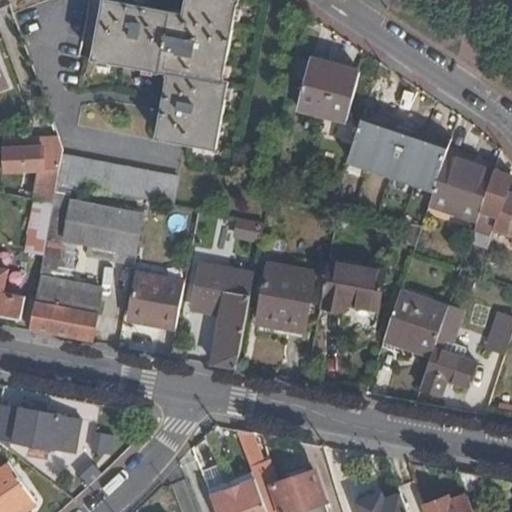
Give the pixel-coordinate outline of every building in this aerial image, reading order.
[(173,72),(161,135),(218,146),(230,78),(226,77),(238,0),(187,0),(185,11),(125,0),(107,0),(96,56),(173,72)] [(363,69),(296,50),(288,95),(350,113),(363,69)] [(367,107),(365,112),(450,142),(452,137),(367,107)] [(450,142),(365,112),(352,155),(436,184),(449,145),(450,142)] [(36,196),(55,199),(58,180),(63,152),(65,147),(61,136),(45,137),(45,145),(5,147),(7,169),(41,167),(36,196)] [(496,163),(449,145),(436,184),(430,202),(477,218),(495,165),(496,163)] [(63,152),(58,180),(74,183),(130,194),(147,197),(175,203),(180,175),(63,152)] [(511,176),(511,171),(495,165),(477,218),(474,227),(511,241),(511,190),(508,189),(511,176)] [(55,199),(46,252),(32,327),(92,339),(103,285),(71,279),(58,276),(64,241),(74,183),(58,180),(55,199)] [(35,196),(26,249),(46,252),(55,199),(36,196),(35,196)] [(127,210),(76,201),(69,242),(77,243),(88,245),(87,253),(117,258),(127,210)] [(144,214),(127,210),(117,258),(124,259),(126,250),(137,252),(144,214)] [(249,217),(229,213),(224,242),(243,246),(249,217)] [(69,242),(64,241),(58,276),(71,279),(77,243),(69,242)] [(387,268),(330,257),(321,303),(346,308),(379,315),(387,268)] [(316,269),(271,260),(260,318),(306,327),(316,269)] [(202,262),(194,305),(210,308),(220,265),(202,262)] [(0,310),(22,315),(25,292),(8,289),(12,267),(0,265),(0,310)] [(255,272),(220,265),(210,308),(224,310),(215,362),(237,366),(255,272)] [(162,316),(162,321),(178,324),(186,278),(139,270),(131,310),(162,316)] [(450,303),(402,287),(385,337),(411,345),(433,353),(438,338),(450,303)] [(346,308),(321,303),(320,308),(345,313),(346,308)] [(511,317),(500,313),(489,344),(506,350),(511,332),(511,317)] [(385,337),(383,343),(408,352),(411,345),(385,337)] [(438,338),(433,353),(422,384),(443,391),(448,375),(471,381),(479,357),(443,345),(445,340),(438,338)] [(21,407),(1,402),(0,406),(0,440),(11,448),(13,439),(77,452),(83,418),(60,413),(60,411),(22,404),(21,407)] [(258,429),(238,425),(257,473),(268,502),(271,511),(288,511),(287,509),(327,494),(328,493),(316,463),(281,477),(272,455),(268,456),(258,429)] [(10,462),(0,468),(0,511),(12,511),(35,496),(10,462)] [(480,472),(459,468),(468,491),(471,499),(489,493),(480,472)] [(257,473),(212,490),(220,511),(271,511),(268,502),(257,473)] [(411,511),(404,491),(381,500),(378,493),(359,501),(363,511),(411,511)] [(476,511),(471,499),(468,491),(449,498),(447,493),(424,501),(428,511),(476,511)]
